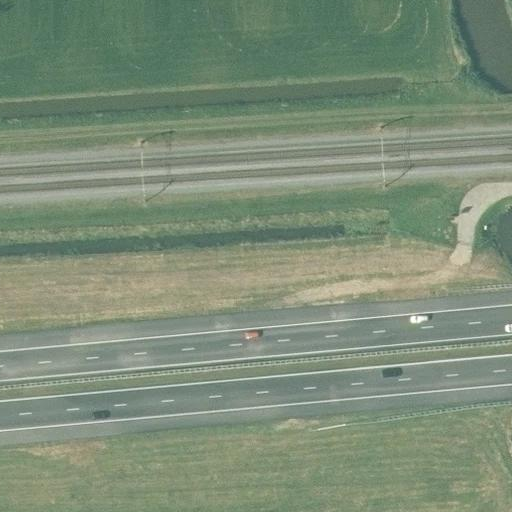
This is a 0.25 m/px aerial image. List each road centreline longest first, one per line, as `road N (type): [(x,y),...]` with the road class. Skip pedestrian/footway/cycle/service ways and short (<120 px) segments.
road 1 (motorway): [(0,414),(511,368)]
road 2 (motorway): [(511,319),(0,361)]
